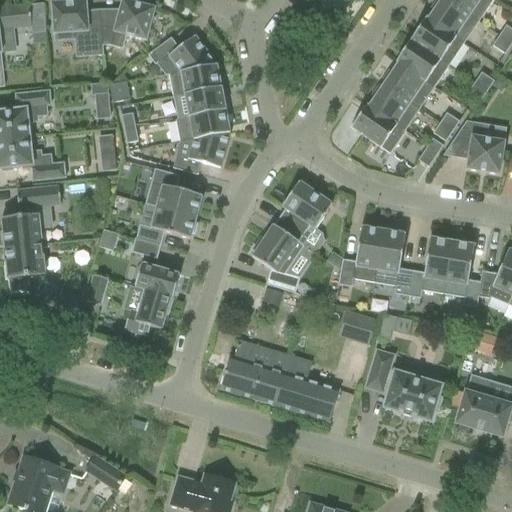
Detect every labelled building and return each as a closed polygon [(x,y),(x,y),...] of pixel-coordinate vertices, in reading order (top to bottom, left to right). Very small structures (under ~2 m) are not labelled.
[(478,23),(443,0),(441,0),(439,3),(437,1),(430,10),(433,12),(427,20),(427,21),(463,45),(478,23)] [(493,2),(491,0),(443,0),(478,23),(492,2),(493,3),(493,2)] [(54,5),(51,5),(53,35),(73,34),(75,59),(102,57),(102,47),(99,12),(86,13),(85,3),(64,4),(64,1),(54,2),(54,5)] [(119,12),(99,12),(102,47),(108,47),(122,51),(125,37),(145,43),(154,10),(121,2),(119,12)] [(28,7),(0,9),(0,88),(4,88),(0,55),(1,55),(1,54),(15,52),(12,30),(31,28),(28,7)] [(427,21),(427,20),(425,19),(410,41),(448,67),(463,45),(427,21)] [(511,32),(505,28),(498,38),(511,46),(511,44),(511,32)] [(150,56),(147,58),(155,68),(156,66),(164,77),(168,76),(215,67),(194,38),(178,50),(170,40),(154,52),(150,55),(150,56)] [(504,56),(511,46),(498,38),(492,48),(504,56)] [(448,67),(410,41),(395,64),(397,66),(397,65),(433,89),(448,67)] [(397,65),(397,66),(391,74),(388,72),(382,81),(385,83),(382,87),(418,111),(433,89),(397,65)] [(215,67),(168,76),(172,99),(220,90),(215,67)] [(481,75),(474,85),(486,93),(493,83),(481,75)] [(112,104),(129,101),(125,84),(109,87),(112,104)] [(479,103),(486,93),(474,85),(467,95),(479,103)] [(107,86),(92,87),(93,96),(107,95),(107,86)] [(418,111),(382,87),(380,90),(377,88),(371,97),(374,99),(368,108),(366,106),(365,108),(404,134),(405,133),(404,132),(418,111)] [(220,90),(172,99),(177,121),(224,112),(220,90)] [(0,113),(0,142),(28,139),(27,124),(37,123),(36,118),(46,117),(45,108),(50,107),(48,93),(15,97),(16,112),(0,113)] [(404,134),(365,108),(350,130),(389,156),(404,134)] [(177,121),(175,122),(179,144),(228,134),(224,112),(177,121)] [(121,118),(123,131),(134,129),(132,116),(121,118)] [(446,116),(439,125),(451,134),(458,124),(446,116)] [(498,177),(503,144),(483,140),(485,127),(465,124),(443,157),(467,161),(465,171),(498,177)] [(445,144),(451,134),(439,125),(432,135),(445,144)] [(137,143),(134,129),(123,131),(126,145),(137,143)] [(176,158),(172,170),(177,171),(180,172),(197,177),(200,165),(219,170),(229,135),(228,134),(179,144),(176,158)] [(119,170),(112,135),(98,138),(104,173),(119,170)] [(30,154),(28,139),(0,142),(0,171),(1,171),(1,173),(12,172),(12,170),(21,169),(22,171),(31,170),(32,183),(52,181),(64,180),(63,165),(51,167),(50,157),(40,158),(40,153),(30,154)] [(418,162),(427,169),(442,148),(432,141),(418,162)] [(154,171),(145,206),(195,220),(201,198),(175,191),(179,178),(159,173),(154,171)] [(284,211),(273,228),(297,244),(308,227),(314,231),(331,206),(309,192),(311,189),(302,183),(300,186),(298,184),(281,209),(284,211)] [(0,220),(2,234),(0,234),(0,248),(4,248),(4,251),(41,247),(39,230),(51,229),(49,208),(60,207),(58,188),(35,191),(15,193),(17,211),(19,211),(20,218),(0,220)] [(139,227),(135,241),(160,247),(163,234),(189,241),(191,235),(194,236),(197,225),(194,224),(195,220),(145,206),(139,227)] [(302,248),(297,244),(273,228),(272,227),(263,241),(260,239),(252,252),(255,254),(251,259),(269,271),(265,286),(294,295),(298,280),(284,276),(302,248)] [(373,285),(382,232),(360,229),(354,264),(342,261),(338,281),(338,287),(351,289),(352,281),(373,285)] [(385,233),(382,232),(373,285),(395,288),(394,296),(407,298),(411,273),(398,271),(404,236),(399,235),(400,232),(386,230),(385,233)] [(442,296),(451,244),(448,243),(448,242),(449,242),(449,241),(432,238),(432,239),(432,240),(432,241),(428,240),(423,275),(411,273),(407,298),(419,300),(421,292),(442,296)] [(134,240),(130,255),(156,262),(160,247),(135,241),(134,240)] [(473,247),(451,244),(442,296),(464,300),(462,307),(475,309),(477,299),(479,284),(467,282),(473,247)] [(44,276),(41,247),(4,251),(4,254),(3,254),(4,264),(5,264),(7,281),(9,281),(10,295),(28,293),(32,295),(30,302),(55,309),(60,291),(50,288),(51,284),(50,275),(44,276)] [(511,298),(511,296),(511,253),(507,251),(497,276),(481,273),(479,284),(477,299),(490,301),(490,299),(507,307),(511,298)] [(134,289),(144,292),(170,299),(170,300),(172,300),(179,277),(141,266),(134,289)] [(93,277),(85,303),(99,308),(107,281),(93,277)] [(160,332),(170,300),(170,299),(144,292),(137,315),(129,312),(123,332),(146,338),(149,329),(160,332)] [(382,317),(377,340),(389,342),(393,319),(382,317)] [(360,319),(353,345),(367,349),(369,342),(374,323),(360,319)] [(480,337),(478,354),(496,356),(498,340),(480,337)] [(225,372),(219,391),(272,407),(287,358),(272,353),(266,370),(248,365),(254,348),(238,343),(233,360),(229,359),(225,372)] [(376,353),(364,389),(382,395),(382,393),(387,395),(382,410),(397,415),(397,416),(414,421),(414,420),(430,424),(433,413),(436,414),(440,400),(437,399),(441,388),(430,384),(432,380),(405,372),(404,377),(393,374),(392,377),(387,376),(393,358),(376,353)] [(287,358),(272,407),(275,408),(328,424),(334,405),(338,392),(305,382),(295,379),(300,362),(287,358)] [(511,424),(511,399),(510,407),(487,400),(492,384),(470,378),(465,394),(464,393),(455,425),(458,426),(457,431),(467,434),(469,429),(472,430),(472,431),(484,434),(501,439),(506,423),(511,424)] [(23,459),(8,506),(27,511),(46,511),(53,493),(62,496),(69,475),(56,471),(57,469),(35,462),(23,459)] [(94,459),(85,473),(116,492),(124,479),(94,459)] [(204,477),(201,486),(177,480),(170,507),(188,511),(229,511),(232,504),(228,503),(234,485),(204,477)]
